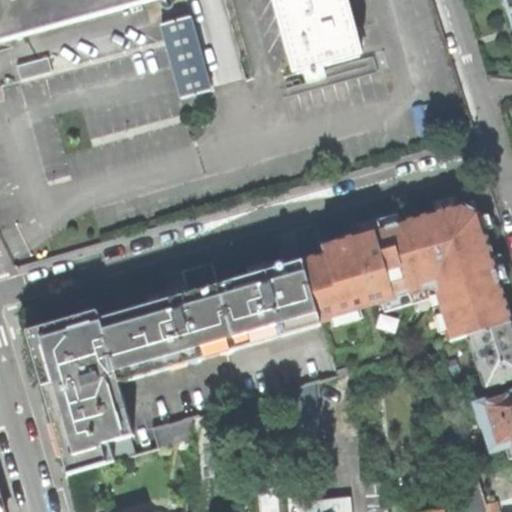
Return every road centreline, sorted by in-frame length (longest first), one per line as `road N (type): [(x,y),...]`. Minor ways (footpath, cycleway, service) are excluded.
road 1 (residential): [(0,297),(500,153)]
road 2 (residential): [(0,379),(39,511)]
